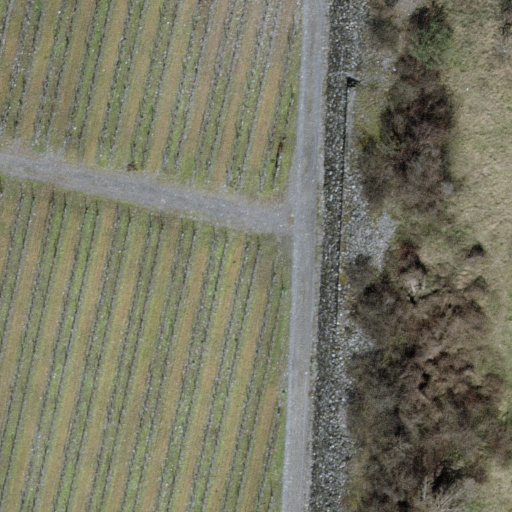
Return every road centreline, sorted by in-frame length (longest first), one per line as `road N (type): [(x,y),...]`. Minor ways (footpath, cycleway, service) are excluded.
road 1 (track): [(284,511),(306,0)]
road 2 (track): [(0,164),(296,229)]
